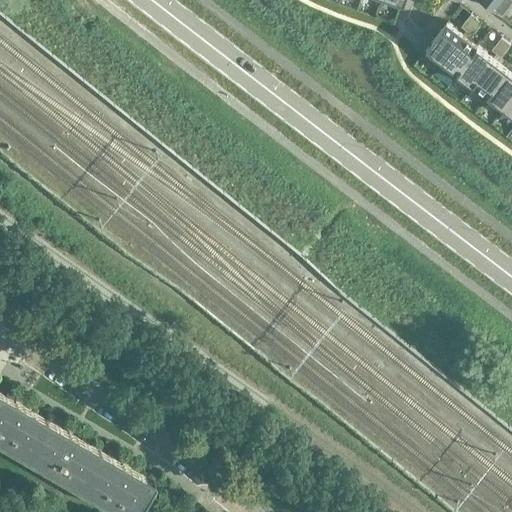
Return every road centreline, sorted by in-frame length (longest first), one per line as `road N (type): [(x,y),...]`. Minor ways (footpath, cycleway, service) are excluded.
road 1 (secondary): [(511,272),(158,0)]
road 2 (residential): [(255,511),(4,326)]
